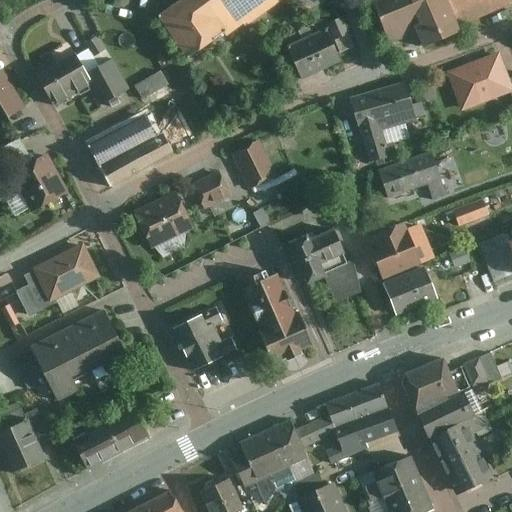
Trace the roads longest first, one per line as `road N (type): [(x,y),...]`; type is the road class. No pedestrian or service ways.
road 1 (residential): [(95,211),(337,89)]
road 2 (residential): [(95,211),(209,436)]
road 3 (residential): [(0,31),(95,211)]
road 4 (tertiary): [(385,357),(209,436)]
road 5 (residential): [(337,89),(511,29)]
road 6 (residential): [(450,511),(385,357)]
road 7 (tertiary): [(511,309),(385,357)]
road 8 (residential): [(385,357),(358,238)]
